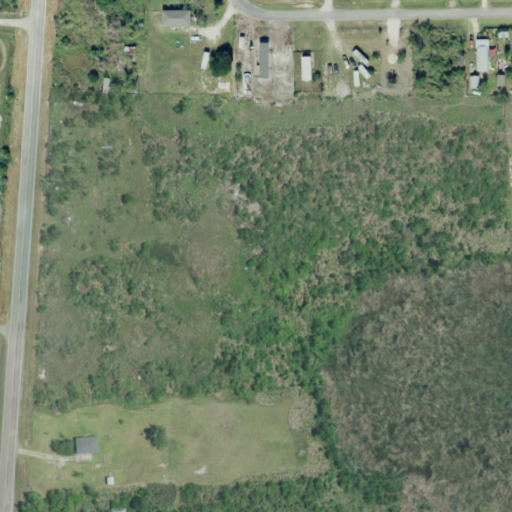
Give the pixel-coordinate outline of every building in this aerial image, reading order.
[(159,33),(184,34),(184,26),(192,26),(193,2),(160,1),(159,33)] [(272,76),(286,76),(286,42),(272,42),(272,76)] [(300,80),(310,80),(310,57),(300,57),(300,80)] [(170,61),(170,84),(186,84),(186,61),(170,61)] [(75,456),(98,456),(98,439),(75,439),(75,456)]
